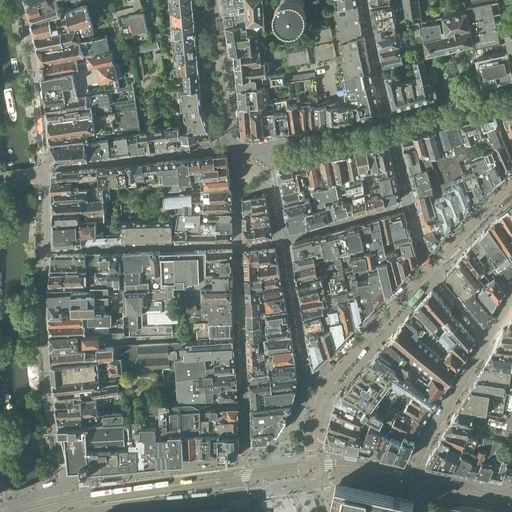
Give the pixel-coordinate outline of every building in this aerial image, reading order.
[(46,0),(10,0),(14,12),(27,7),(46,0)] [(61,0),(46,0),(27,7),(14,12),(16,19),(30,15),(59,4),(61,4),(62,3),(61,0)] [(35,35),(21,38),(24,52),(38,49),(79,39),(80,41),(102,35),(102,33),(120,28),(121,33),(148,28),(144,11),(143,11),(140,0),(130,0),(128,1),(129,5),(133,4),(134,7),(112,12),(114,17),(91,21),(35,36),(35,35)] [(172,0),(173,10),(193,9),(193,8),(193,4),(192,0),(172,0)] [(225,20),(226,25),(243,23),(248,21),(246,0),(221,0),(223,9),(221,9),(222,13),(224,13),(225,20)] [(246,0),(248,21),(243,23),(244,27),(247,26),(248,30),(258,29),(258,31),(278,29),(277,19),(265,20),(264,2),(269,1),(268,0),(246,0)] [(280,0),(280,1),(280,3),(280,4),(280,5),(280,6),(281,7),(281,9),(282,10),(283,11),(284,12),(285,13),(287,14),(288,14),(289,15),(290,15),(291,15),(293,15),(294,15),(295,15),(296,15),(297,14),(299,14),(300,13),(301,13),(302,12),(302,11),(303,10),(304,9),(304,8),(305,6),(305,5),(305,4),(305,3),(305,2),(305,0),(280,0)] [(466,10),(473,41),(483,83),(496,80),(496,77),(498,77),(500,77),(500,76),(511,73),(511,66),(511,63),(505,32),(497,0),(470,0),(471,6),(465,7),(466,10)] [(375,29),(394,24),(397,23),(406,21),(405,16),(403,5),(403,3),(393,4),(394,12),(372,17),(375,29),(374,29),(375,29)] [(403,5),(405,16),(421,14),(419,3),(403,5)] [(16,19),(18,25),(32,22),(59,13),(59,11),(63,10),(61,4),(59,4),(30,15),(16,19)] [(340,56),(344,74),(370,69),(366,51),(365,51),(364,48),(366,48),(364,36),(358,37),(357,32),(362,31),(357,4),(335,7),(333,8),(336,29),(331,29),(330,25),(311,28),(317,57),(335,53),(335,49),(340,48),(341,52),(345,51),(346,55),(340,56)] [(370,7),(372,17),(394,12),(393,4),(370,6),(370,7)] [(18,25),(21,38),(35,35),(35,36),(91,21),(86,5),(59,13),(32,22),(18,25)] [(173,10),(174,22),(194,21),(194,20),(194,16),(194,15),(193,9),(173,10)] [(462,44),(473,41),(466,10),(442,16),(422,21),(422,20),(421,20),(424,38),(424,45),(426,53),(446,48),(446,49),(462,45),(462,44)] [(175,34),(195,32),(195,28),(194,21),(174,22),(175,34)] [(233,52),(234,52),(265,47),(267,47),(266,37),(259,38),(259,37),(258,31),(258,29),(248,30),(247,26),(244,27),(243,23),(226,25),(226,27),(227,27),(227,30),(227,32),(228,35),(228,36),(227,36),(228,37),(229,42),(228,42),(229,43),(230,46),(229,46),(230,48),(230,51),(231,52),(233,52)] [(375,29),(377,38),(397,34),(394,24),(375,29)] [(150,32),(151,38),(160,36),(159,30),(150,32)] [(175,36),(176,46),(196,44),(196,40),(195,32),(175,34),(175,36)] [(377,38),(379,49),(401,43),(399,33),(397,34),(377,38)] [(24,52),(26,66),(41,63),(76,56),(86,54),(110,50),(107,34),(102,35),(80,41),(79,39),(38,49),(24,52)] [(424,45),(424,38),(411,41),(412,47),(424,45)] [(133,43),(135,50),(159,45),(157,39),(133,43)] [(311,40),(306,42),(286,44),(289,62),(309,58),(307,47),(312,46),(311,40)] [(379,49),(381,58),(401,54),(404,53),(403,49),(406,42),(401,43),(379,49)] [(286,57),(284,43),(279,44),(273,46),(275,59),(286,57)] [(176,48),(177,58),(197,57),(197,56),(197,52),(196,44),(176,46),(176,48)] [(234,52),(235,65),(264,62),(265,47),(234,52)] [(26,66),(28,77),(42,75),(96,65),(104,63),(114,61),(112,49),(110,50),(86,54),(88,61),(77,62),(76,56),(41,63),(26,66)] [(155,50),(157,69),(163,69),(161,50),(155,50)] [(134,54),(137,73),(143,72),(140,53),(134,54)] [(401,54),(381,58),(384,68),(403,64),(401,54)] [(174,69),(183,68),(198,68),(198,63),(197,57),(177,58),(178,64),(173,65),(174,69)] [(413,60),(417,78),(423,100),(433,97),(437,96),(437,95),(442,94),(440,83),(434,84),(431,72),(427,73),(423,58),(413,60)] [(44,84),(44,85),(62,82),(64,91),(65,96),(89,92),(88,83),(100,81),(104,81),(113,79),(117,78),(117,77),(118,77),(123,76),(120,60),(114,61),(104,63),(96,65),(42,75),(42,76),(43,78),(43,82),(44,84)] [(236,72),(237,79),(267,75),(266,71),(268,69),(266,66),(265,62),(264,62),(235,65),(236,72)] [(186,107),(200,106),(202,105),(198,68),(183,68),(184,81),(185,81),(185,87),(182,87),(183,96),(181,96),(182,107),(186,107)] [(346,88),(347,88),(347,87),(356,85),(360,84),(359,83),(373,80),(370,69),(344,74),(344,75),(344,76),(343,77),(343,78),(344,86),(345,87),(346,88)] [(314,77),(315,77),(314,72),(300,75),(286,77),(287,82),(314,78),(314,77)] [(285,81),(284,73),(272,75),(273,83),(285,81)] [(392,101),(393,108),(403,105),(412,103),(407,80),(396,82),(394,73),(389,75),(386,76),(389,90),(392,101)] [(30,88),(44,85),(44,84),(43,82),(43,78),(42,76),(42,75),(28,77),(30,88)] [(265,85),(265,84),(273,83),(272,75),(267,75),(237,79),(237,80),(235,81),(236,85),(237,86),(238,88),(265,85)] [(46,99),(46,101),(87,95),(90,95),(110,92),(122,90),(122,89),(128,88),(133,87),(132,82),(127,83),(125,86),(119,87),(117,78),(113,79),(114,89),(104,91),(104,90),(92,92),(89,92),(65,96),(46,99)] [(417,78),(407,80),(412,103),(420,100),(420,101),(423,100),(417,78)] [(360,84),(356,85),(358,96),(375,91),(374,87),(373,80),(359,83),(360,84)] [(30,88),(32,95),(45,93),(45,94),(64,91),(62,82),(44,85),(30,88)] [(250,105),(261,104),(267,103),(265,85),(238,88),(239,106),(250,105)] [(326,102),(325,102),(328,125),(335,123),(335,124),(336,124),(337,125),(338,125),(339,124),(340,124),(340,123),(340,122),(343,122),(344,122),(344,123),(345,123),(346,123),(347,123),(348,122),(349,121),(356,119),(380,114),(378,103),(365,106),(364,102),(360,103),(358,96),(356,85),(347,87),(347,88),(344,93),(346,102),(339,103),(338,100),(330,102),(329,100),(327,101),(327,100),(326,100),(326,102)] [(46,101),(33,103),(34,113),(47,111),(102,102),(104,111),(137,107),(135,99),(133,87),(128,88),(130,100),(112,102),(110,92),(90,95),(92,95),(93,101),(88,102),(87,95),(46,101)] [(32,95),(33,103),(46,101),(46,99),(65,96),(64,91),(45,94),(45,93),(32,95)] [(365,106),(378,103),(375,91),(358,96),(360,103),(364,102),(365,106)] [(309,96),(309,101),(311,113),(307,114),(308,127),(316,126),(313,102),(317,101),(318,101),(317,96),(309,96)] [(300,97),(297,98),(302,128),(308,127),(307,114),(311,113),(309,101),(301,102),(300,97)] [(291,105),(287,105),(290,130),(299,129),(302,128),(297,98),(292,98),(293,104),(291,105)] [(286,99),(272,102),(276,132),(290,130),(287,105),(286,99)] [(317,102),(317,101),(313,102),(316,126),(328,125),(325,102),(315,104),(315,102),(317,102)] [(34,113),(35,122),(49,121),(49,120),(93,113),(93,112),(104,111),(102,102),(47,111),(34,113)] [(267,103),(261,104),(264,134),(276,132),(272,102),(267,103)] [(261,104),(250,105),(253,135),(264,134),(261,104)] [(250,105),(239,106),(242,134),(242,137),(253,135),(250,105)] [(186,107),(189,128),(189,129),(199,128),(209,126),(203,109),(200,110),(200,106),(186,107)] [(35,122),(36,136),(50,135),(50,136),(95,129),(97,140),(100,140),(108,139),(120,137),(121,143),(119,143),(120,154),(130,153),(127,129),(140,127),(137,107),(104,111),(93,112),(93,113),(49,120),(49,121),(35,122)] [(510,134),(511,134),(511,133),(511,110),(502,112),(509,131),(510,134)] [(493,114),(481,117),(485,128),(497,123),(496,121),(495,119),(493,114)] [(471,120),(480,142),(490,138),(485,128),(481,117),(471,120)] [(458,124),(465,143),(467,147),(479,142),(480,142),(471,120),(467,121),(468,121),(458,124)] [(500,132),(497,123),(485,128),(490,138),(493,147),(504,142),(500,134),(501,133),(500,132)] [(444,154),(454,187),(462,212),(463,211),(465,210),(464,210),(473,201),(474,200),(455,147),(465,143),(458,124),(448,126),(456,150),(444,154)] [(154,129),(157,148),(168,147),(166,138),(177,136),(179,146),(201,143),(199,128),(189,129),(189,128),(188,128),(185,130),(180,131),(179,125),(154,129)] [(199,128),(201,143),(202,143),(211,142),(212,142),(212,141),(209,127),(209,126),(199,128)] [(428,178),(432,189),(434,193),(454,187),(444,154),(456,150),(448,126),(436,129),(424,132),(431,155),(430,156),(433,164),(425,166),(429,178),(428,178)] [(140,131),(140,127),(127,129),(130,153),(140,151),(146,151),(145,142),(139,143),(138,132),(141,132),(140,131)] [(97,140),(95,129),(50,136),(50,135),(36,136),(36,145),(50,145),(50,144),(72,142),(85,140),(88,140),(89,141),(97,140)] [(154,129),(140,131),(141,132),(138,132),(139,143),(145,142),(146,151),(157,148),(154,129)] [(421,156),(425,167),(425,166),(433,164),(430,156),(431,155),(424,132),(413,135),(416,145),(419,151),(419,154),(423,153),(424,156),(421,156)] [(401,138),(404,149),(416,145),(413,135),(401,138)] [(166,138),(168,147),(168,148),(179,146),(177,136),(166,138)] [(120,137),(108,139),(110,155),(119,154),(120,154),(119,143),(121,143),(120,137)] [(489,171),(493,183),(504,174),(493,147),(490,138),(480,142),(479,142),(482,152),(483,152),(485,156),(489,168),(489,171)] [(108,139),(100,140),(103,156),(110,155),(108,139)] [(85,140),(72,142),(73,159),(88,158),(85,140)] [(100,140),(97,140),(89,141),(88,140),(85,140),(88,158),(103,156),(100,140)] [(50,145),(36,145),(38,162),(51,161),(65,160),(73,159),(72,142),(50,144),(50,145)] [(493,147),(504,174),(505,174),(511,170),(511,169),(511,162),(509,155),(504,142),(493,147)] [(455,147),(474,200),(477,197),(484,190),(470,154),(467,147),(465,143),(455,147)] [(388,145),(377,147),(381,167),(393,164),(389,150),(388,147),(389,147),(388,145)] [(407,160),(417,158),(415,152),(419,151),(416,145),(404,149),(405,154),(404,155),(406,160),(407,160)] [(369,177),(379,175),(383,174),(381,167),(377,147),(366,149),(370,164),(367,164),(369,171),(369,172),(377,171),(377,174),(368,176),(369,177)] [(369,171),(367,164),(370,164),(366,149),(364,150),(355,152),(361,176),(361,180),(363,179),(362,178),(369,177),(368,176),(367,172),(369,171)] [(355,181),(355,177),(361,176),(355,152),(348,154),(345,154),(350,177),(350,183),(355,181)] [(470,154),(484,190),(485,190),(487,188),(488,189),(490,187),(490,185),(493,183),(489,171),(489,168),(485,156),(476,159),(473,153),(470,154)] [(350,183),(350,177),(345,154),(333,157),(335,168),(338,180),(335,180),(337,189),(339,188),(341,194),(348,192),(348,193),(363,189),(362,180),(361,180),(355,181),(350,183)] [(202,157),(189,159),(190,169),(228,165),(227,155),(214,156),(202,157)] [(410,170),(410,171),(425,167),(421,156),(417,158),(407,160),(408,164),(407,166),(408,169),(410,170)] [(337,189),(335,180),(330,157),(320,159),(316,160),(317,161),(317,163),(321,181),(322,188),(325,200),(333,198),(339,196),(337,189)] [(179,178),(180,184),(192,183),(191,180),(190,169),(189,159),(179,160),(180,170),(178,171),(179,178)] [(163,192),(170,192),(180,191),(180,184),(179,178),(178,171),(180,170),(179,160),(156,162),(158,171),(158,172),(163,171),(164,182),(161,182),(162,186),(162,188),(163,190),(163,192)] [(306,184),(308,192),(309,194),(311,194),(311,191),(313,190),(315,190),(313,183),(321,181),(317,163),(317,161),(316,160),(307,162),(309,176),(310,182),(311,184),(306,184)] [(143,164),(145,178),(145,179),(155,178),(154,171),(158,171),(156,162),(149,163),(143,164)] [(293,178),(296,188),(302,186),(306,184),(304,177),(309,176),(307,162),(304,162),(301,163),(293,165),(293,178)] [(31,168),(32,182),(36,182),(43,181),(44,164),(38,164),(32,168),(31,168)] [(133,165),(136,178),(145,178),(143,164),(133,165)] [(381,167),(383,174),(383,176),(394,173),(393,164),(381,167)] [(126,166),(129,184),(137,183),(136,178),(133,165),(126,166)] [(190,169),(191,180),(200,178),(229,174),(228,165),(190,169)] [(280,181),(293,178),(293,165),(280,168),(279,167),(277,170),(278,170),(280,181)] [(117,167),(119,185),(128,184),(128,185),(129,185),(129,184),(126,166),(117,167)] [(411,178),(412,182),(428,178),(429,178),(425,166),(425,167),(410,171),(410,172),(410,173),(410,177),(411,178)] [(107,168),(110,185),(119,185),(117,167),(113,167),(110,168),(110,169),(107,170),(107,168)] [(96,187),(109,185),(110,185),(107,168),(107,170),(105,170),(104,168),(101,169),(101,168),(95,169),(95,176),(98,176),(99,186),(96,186),(96,187)] [(36,182),(36,191),(52,190),(94,187),(93,180),(96,180),(95,176),(95,169),(79,170),(79,171),(80,178),(52,180),(43,181),(36,182)] [(52,173),(52,180),(80,178),(79,171),(65,172),(57,172),(55,172),(55,173),(53,173),(52,173)] [(371,188),(384,184),(386,191),(398,188),(396,179),(395,173),(394,173),(383,176),(383,174),(379,175),(369,177),(362,178),(363,179),(361,180),(362,180),(363,189),(364,189),(371,188)] [(229,174),(200,178),(201,189),(230,185),(229,174)] [(280,181),(282,191),(296,188),(293,178),(280,181)] [(412,182),(415,194),(432,189),(428,178),(412,182)] [(284,205),(309,198),(309,194),(308,192),(306,184),(302,186),(296,188),(282,191),(283,199),(284,205)] [(386,203),(389,202),(386,191),(384,184),(371,188),(371,190),(373,197),(374,196),(377,206),(386,203)] [(36,191),(36,200),(52,200),(53,200),(103,198),(110,197),(109,185),(96,187),(94,187),(52,190),(36,191)] [(454,187),(434,193),(438,205),(441,214),(446,229),(447,228),(455,220),(456,219),(456,218),(462,212),(454,187)] [(231,188),(230,188),(199,191),(200,203),(231,201),(231,188)] [(329,220),(326,206),(324,200),(325,200),(322,188),(315,190),(313,190),(311,191),(311,194),(309,194),(309,198),(311,198),(314,209),(316,209),(320,223),(329,220)] [(337,189),(339,196),(333,198),(339,217),(349,214),(347,203),(344,204),(341,194),(339,188),(337,189)] [(386,191),(389,202),(400,199),(400,197),(398,188),(386,191)] [(362,210),(369,208),(365,192),(364,189),(363,189),(348,193),(351,202),(352,202),(355,212),(362,210)] [(420,212),(421,217),(433,213),(437,212),(431,194),(434,193),(432,189),(415,194),(417,199),(416,200),(418,211),(420,212)] [(374,196),(373,197),(371,190),(370,190),(365,192),(369,208),(377,206),(374,196)] [(166,219),(162,219),(163,241),(168,240),(168,241),(173,240),(172,224),(174,224),(176,224),(176,226),(175,231),(175,240),(187,240),(187,230),(196,231),(201,230),(202,220),(202,211),(193,212),(192,204),(192,193),(170,195),(170,192),(163,192),(164,207),(165,207),(165,209),(165,211),(166,216),(166,217),(166,219)] [(250,197),(249,198),(251,205),(253,205),(266,203),(265,195),(263,196),(250,197)] [(36,200),(36,213),(53,213),(53,212),(85,211),(104,209),(103,198),(53,200),(52,200),(36,200)] [(242,198),(243,206),(251,205),(249,198),(242,198)] [(284,205),(287,217),(307,211),(314,209),(311,198),(309,198),(284,205)] [(339,217),(333,198),(325,200),(324,200),(326,206),(329,220),(330,220),(338,217),(339,217)] [(231,201),(200,203),(192,204),(193,212),(202,211),(232,209),(232,201),(231,201)] [(355,212),(352,202),(351,202),(347,203),(349,214),(355,212)] [(253,205),(254,212),(268,210),(266,203),(253,205)] [(498,215),(498,216),(511,235),(511,233),(511,213),(508,208),(505,210),(498,215)] [(36,213),(36,221),(53,221),(80,220),(95,219),(104,219),(104,211),(105,210),(105,209),(104,209),(85,211),(53,212),(53,213),(36,213)] [(202,211),(202,220),(232,219),(232,218),(232,209),(202,211)] [(314,209),(307,211),(310,226),(320,223),(316,209),(314,209)] [(243,213),(243,217),(248,216),(248,214),(250,214),(250,216),(253,215),(253,218),(269,217),(268,210),(254,212),(243,213)] [(307,211),(287,217),(288,228),(289,229),(289,230),(290,230),(291,231),(292,231),(293,231),(293,230),(298,229),(310,226),(307,211)] [(404,212),(390,215),(393,226),(395,226),(407,222),(404,212)] [(421,217),(425,231),(434,224),(432,222),(436,221),(434,217),(434,216),(433,213),(421,217)] [(243,226),(254,225),(253,218),(253,215),(250,216),(250,214),(248,214),(248,216),(243,217),(243,226)] [(434,224),(440,235),(443,233),(442,233),(445,229),(446,230),(446,229),(441,214),(434,216),(434,217),(436,221),(432,222),(434,224)] [(153,241),(151,215),(149,216),(150,220),(142,220),(143,241),(153,241)] [(154,215),(151,215),(153,241),(163,241),(162,219),(154,220),(154,215)] [(379,218),(384,242),(397,240),(395,235),(397,235),(395,226),(393,226),(390,215),(379,218)] [(133,242),(131,216),(129,216),(130,220),(122,221),(122,233),(120,233),(118,233),(118,242),(120,242),(121,242),(133,242)] [(134,216),(131,216),(133,242),(143,241),(142,220),(134,220),(134,216)] [(489,225),(502,244),(511,259),(511,236),(511,235),(498,216),(489,225)] [(253,218),(254,225),(270,223),(269,217),(253,218)] [(370,221),(378,259),(386,294),(394,285),(388,257),(388,254),(386,254),(385,248),(384,242),(379,218),(370,221)] [(202,220),(201,230),(217,230),(217,229),(232,229),(232,219),(202,220)] [(53,221),(36,221),(36,237),(52,235),(82,235),(94,234),(96,234),(96,233),(81,233),(80,220),(53,221)] [(359,224),(367,261),(378,259),(370,221),(359,224)] [(409,232),(407,222),(395,226),(397,235),(409,232)] [(270,223),(254,225),(256,238),(258,238),(258,237),(268,236),(272,235),(271,227),(270,223)] [(99,234),(96,234),(94,234),(94,243),(118,242),(118,233),(115,233),(115,224),(109,224),(109,226),(105,226),(105,228),(99,229),(99,234)] [(353,255),(354,264),(367,261),(359,224),(345,228),(351,255),(353,255)] [(434,224),(425,231),(424,231),(430,243),(433,243),(433,244),(440,235),(434,224)] [(254,225),(243,226),(244,239),(256,238),(254,225)] [(483,231),(478,236),(491,253),(485,259),(487,261),(502,244),(489,225),(486,228),(485,227),(482,230),(483,231)] [(340,256),(341,261),(352,259),(353,264),(354,264),(353,255),(351,255),(345,228),(335,231),(340,256)] [(217,229),(217,230),(217,240),(228,239),(232,239),(232,229),(217,229)] [(187,230),(187,240),(193,240),(194,240),(199,240),(200,239),(201,240),(201,230),(196,231),(187,230)] [(217,230),(201,230),(201,240),(202,240),(211,240),(212,240),(217,240),(217,230)] [(318,264),(321,275),(322,275),(322,272),(320,260),(323,260),(326,259),(328,258),(331,258),(331,259),(333,258),(334,263),(341,261),(340,256),(335,231),(334,231),(329,232),(323,234),(320,235),(324,254),(317,255),(318,264)] [(397,240),(398,244),(401,242),(401,243),(412,241),(409,232),(397,235),(395,235),(397,240)] [(94,234),(82,235),(82,244),(94,243),(94,234)] [(53,251),(53,246),(54,246),(82,244),(82,235),(52,235),(36,237),(36,251),(53,251)] [(295,242),(294,242),(293,242),(291,242),(290,244),(290,245),(292,246),(292,247),(293,250),(292,250),(293,252),(293,255),(293,256),(313,253),(317,255),(324,254),(320,235),(319,235),(315,237),(315,236),(314,237),(310,238),(309,238),(305,239),(304,240),(300,241),(295,242)] [(478,236),(471,244),(485,262),(487,261),(485,259),(491,253),(478,236)] [(403,254),(406,253),(414,252),(412,241),(401,243),(403,254)] [(471,244),(463,254),(484,281),(486,284),(487,285),(496,277),(485,262),(471,244)] [(487,261),(485,262),(496,277),(505,289),(511,276),(511,259),(502,244),(487,261)] [(275,248),(259,250),(261,263),(277,261),(277,258),(276,258),(276,255),(275,248)] [(219,259),(232,259),(232,249),(219,250),(219,259)] [(178,320),(177,299),(175,299),(175,285),(212,284),(212,274),(207,274),(206,259),(206,250),(190,251),(183,251),(175,251),(159,252),(160,287),(151,287),(151,280),(124,282),(125,289),(124,289),(125,312),(129,312),(142,311),(148,311),(148,321),(178,320)] [(207,250),(208,259),(208,260),(219,259),(219,250),(207,250)] [(259,250),(252,251),(253,264),(261,263),(259,250)] [(36,251),(35,265),(51,264),(86,262),(86,268),(95,267),(95,265),(98,265),(97,253),(85,254),(56,255),(56,251),(53,251),(36,251)] [(245,279),(245,281),(258,279),(257,277),(255,277),(255,276),(253,264),(252,251),(244,251),(245,279)] [(388,257),(394,285),(410,269),(406,253),(403,254),(397,255),(396,251),(386,254),(388,254),(388,257)] [(123,267),(124,270),(151,269),(150,252),(144,252),(123,253),(123,267)] [(151,269),(151,280),(151,287),(160,287),(159,252),(150,252),(151,269)] [(406,253),(410,269),(417,261),(414,252),(406,253)] [(49,283),(73,283),(80,283),(87,282),(108,281),(107,271),(104,271),(101,271),(100,254),(100,253),(97,253),(98,265),(95,265),(95,267),(95,276),(89,276),(89,279),(87,279),(87,270),(86,270),(50,272),(50,271),(35,271),(34,284),(49,283)] [(111,271),(119,270),(121,270),(120,253),(110,254),(111,271)] [(295,269),(318,264),(317,255),(313,253),(293,256),(295,269)] [(104,271),(107,271),(111,271),(110,254),(100,254),(101,271),(104,271)] [(463,254),(454,263),(474,288),(475,289),(484,281),(463,254)] [(207,274),(212,274),(232,273),(232,266),(233,265),(233,261),(232,260),(232,259),(219,259),(208,260),(208,259),(206,259),(207,274)] [(367,261),(375,304),(386,294),(378,259),(367,261)] [(331,270),(330,264),(326,265),(323,260),(320,260),(322,272),(331,270)] [(261,263),(253,264),(255,276),(255,269),(259,269),(260,275),(257,275),(258,277),(263,276),(279,273),(277,261),(261,263)] [(331,281),(345,335),(346,334),(354,326),(355,325),(343,270),(342,263),(341,261),(334,263),(331,264),(330,264),(331,270),(337,268),(337,271),(338,271),(339,276),(334,277),(331,278),(331,281)] [(359,292),(364,316),(368,311),(369,312),(372,309),(371,308),(375,304),(367,261),(354,264),(360,292),(359,292)] [(35,265),(35,271),(50,271),(50,272),(86,270),(86,268),(86,262),(51,264),(35,265)] [(461,297),(462,298),(474,288),(454,263),(453,264),(447,271),(446,272),(445,273),(445,274),(445,275),(445,276),(445,277),(446,278),(447,279),(451,284),(452,285),(457,291),(457,292),(458,292),(461,297)] [(295,269),(297,279),(321,275),(318,264),(295,269)] [(343,270),(355,325),(364,316),(359,292),(360,292),(354,264),(353,264),(349,265),(350,269),(343,270)] [(124,270),(124,282),(151,280),(151,269),(124,270)] [(108,281),(109,289),(120,289),(119,270),(111,271),(107,271),(108,281)] [(212,284),(232,284),(233,284),(232,280),(232,273),(212,274),(212,284)] [(263,276),(264,287),(282,284),(280,278),(279,273),(263,276)] [(297,279),(299,288),(322,284),(323,287),(326,286),(324,275),(322,275),(321,275),(297,279)] [(245,281),(246,290),(256,288),(264,287),(263,276),(258,277),(257,277),(258,279),(245,281)] [(505,289),(496,277),(487,285),(498,300),(501,295),(503,295),(505,292),(504,290),(505,289)] [(49,292),(49,301),(96,301),(104,301),(109,301),(109,289),(108,281),(87,282),(87,290),(49,292)] [(325,296),(325,298),(327,306),(328,315),(334,346),(335,346),(345,335),(331,281),(329,281),(331,292),(327,292),(327,295),(325,296)] [(34,284),(34,291),(49,290),(49,291),(49,292),(87,290),(87,282),(80,283),(80,286),(73,286),(73,283),(49,283),(34,284)] [(194,298),(202,298),(232,297),(232,284),(212,284),(175,285),(175,299),(177,299),(185,299),(194,298)] [(282,284),(264,287),(256,288),(257,293),(260,293),(264,293),(264,298),(284,296),(282,284)] [(299,288),(300,296),(324,291),(323,287),(322,284),(299,288)] [(486,284),(477,291),(492,310),(498,300),(487,285),(486,284)] [(300,296),(301,303),(325,298),(325,296),(327,295),(327,292),(326,286),(323,287),(324,291),(300,296)] [(246,300),(259,299),(261,299),(260,293),(257,293),(256,288),(246,290),(246,300)] [(474,288),(462,298),(484,324),(486,320),(492,310),(477,291),(475,289),(474,288)] [(432,289),(423,300),(433,311),(443,303),(432,289)] [(34,291),(34,315),(49,315),(49,314),(49,301),(49,292),(49,291),(49,290),(34,291)] [(261,299),(259,299),(260,305),(266,304),(266,311),(286,307),(284,296),(264,298),(261,299)] [(202,308),(199,309),(232,307),(232,297),(202,298),(202,308)] [(185,299),(185,310),(195,310),(194,298),(185,299)] [(301,303),(302,311),(327,306),(325,298),(301,303)] [(247,313),(247,326),(261,323),(260,319),(260,320),(260,318),(259,312),(261,311),(260,305),(259,299),(246,300),(247,313)] [(414,310),(439,336),(440,336),(448,329),(443,323),(433,311),(423,300),(414,310)] [(49,301),(49,314),(63,314),(63,315),(75,315),(75,313),(104,312),(104,306),(96,306),(96,301),(49,301)] [(433,311),(443,323),(451,313),(446,307),(443,303),(433,311)] [(304,319),(320,316),(328,315),(327,306),(302,311),(304,319)] [(184,322),(194,321),(233,320),(232,307),(199,309),(197,310),(195,310),(185,310),(184,310),(184,322)] [(259,312),(260,318),(260,316),(266,315),(267,322),(287,319),(287,314),(288,314),(288,311),(286,312),(286,307),(266,311),(263,311),(261,311),(259,312)] [(417,336),(431,347),(439,336),(414,310),(410,314),(409,313),(405,318),(406,319),(406,320),(419,333),(417,336)] [(129,312),(129,335),(173,334),(173,324),(143,325),(142,311),(129,312)] [(34,320),(34,325),(50,325),(86,324),(95,324),(104,323),(108,323),(112,323),(111,312),(104,312),(75,313),(75,315),(63,315),(63,314),(49,314),(49,315),(34,315),(34,320)] [(440,336),(450,346),(457,339),(450,331),(459,322),(451,313),(443,323),(448,329),(440,336)] [(319,328),(322,337),(327,353),(334,346),(328,315),(320,316),(323,327),(319,328)] [(306,327),(306,330),(319,328),(323,327),(320,316),(304,319),(305,322),(303,323),(304,326),(306,327)] [(267,322),(261,323),(262,330),(289,327),(287,319),(267,322)] [(194,329),(198,329),(232,327),(232,326),(233,326),(233,320),(194,321),(194,329)] [(430,374),(446,387),(457,369),(431,347),(417,336),(419,333),(406,320),(402,324),(402,323),(397,329),(398,329),(393,334),(388,339),(389,340),(388,340),(425,370),(430,374)] [(450,331),(457,339),(468,351),(475,340),(468,332),(459,322),(450,331)] [(34,326),(35,336),(50,334),(50,335),(104,333),(109,333),(108,323),(104,323),(95,324),(95,328),(86,329),(86,324),(50,325),(34,325),(34,326)] [(247,339),(259,338),(263,337),(262,330),(261,323),(247,326),(247,339)] [(232,327),(198,329),(197,338),(220,336),(232,335),(232,327)] [(263,337),(264,337),(290,335),(289,327),(262,330),(263,337)] [(306,330),(308,340),(312,339),(322,337),(319,328),(306,330)] [(498,342),(511,343),(511,332),(505,331),(498,342)] [(104,333),(50,335),(50,334),(35,336),(37,351),(51,350),(51,348),(104,344),(105,344),(111,344),(118,343),(125,343),(124,332),(110,333),(109,333),(104,333)] [(259,347),(260,352),(292,348),(290,335),(264,337),(264,341),(265,349),(263,349),(263,347),(259,347)] [(431,347),(457,369),(463,360),(450,347),(450,346),(440,336),(439,336),(431,347)] [(197,340),(187,341),(188,349),(233,346),(233,337),(232,337),(231,337),(211,339),(197,340)] [(312,339),(308,340),(313,366),(314,366),(327,353),(322,337),(312,339)] [(248,353),(260,352),(259,347),(259,338),(247,339),(247,344),(246,345),(246,349),(248,350),(248,353)] [(450,347),(463,360),(465,356),(468,351),(457,339),(450,346),(450,347)] [(394,368),(409,379),(413,374),(419,377),(421,375),(425,370),(388,340),(381,348),(399,362),(398,363),(394,368)] [(188,349),(187,341),(169,342),(154,343),(145,344),(138,344),(138,356),(139,356),(139,370),(162,368),(162,369),(175,368),(174,358),(177,358),(213,355),(234,353),(233,348),(233,346),(188,349)] [(492,352),(511,354),(511,343),(498,342),(497,344),(492,352)] [(138,344),(117,345),(119,357),(121,357),(138,356),(138,344)] [(37,351),(38,362),(52,360),(52,362),(101,358),(106,358),(119,357),(117,345),(86,347),(51,350),(37,351)] [(248,360),(261,358),(261,362),(267,361),(268,364),(295,360),(294,356),(296,355),(295,352),(293,352),(292,348),(260,352),(248,353),(248,360)] [(379,350),(370,360),(389,374),(394,368),(398,363),(380,351),(379,350)] [(511,354),(492,352),(487,360),(485,365),(511,368),(511,354)] [(234,362),(234,353),(213,355),(214,362),(222,357),(226,358),(226,362),(234,362)] [(174,358),(175,368),(176,368),(177,385),(178,400),(194,399),(207,399),(214,399),(213,387),(236,386),(235,371),(215,372),(214,362),(213,355),(177,358),(174,358)] [(38,362),(39,377),(53,376),(53,378),(99,373),(99,375),(118,374),(122,373),(121,357),(119,357),(106,358),(106,362),(102,363),(101,358),(52,362),(52,360),(38,362)] [(234,364),(234,362),(226,362),(226,358),(222,357),(214,362),(215,372),(235,371),(235,368),(234,364)] [(248,360),(248,367),(268,364),(267,361),(261,362),(261,358),(248,360)] [(268,364),(270,375),(297,372),(295,360),(268,364)] [(393,402),(395,399),(404,386),(409,379),(394,368),(389,374),(370,360),(369,361),(370,361),(366,365),(365,365),(365,366),(362,370),(361,370),(357,374),(358,374),(393,402)] [(268,364),(248,367),(249,377),(270,375),(268,364)] [(511,381),(511,368),(485,365),(478,376),(511,381)] [(39,377),(42,400),(55,399),(75,397),(92,395),(104,394),(106,393),(106,394),(110,393),(111,396),(120,395),(118,377),(118,374),(99,375),(99,373),(53,378),(53,376),(39,377)] [(360,412),(373,418),(381,422),(387,410),(388,409),(392,403),(393,402),(358,374),(354,378),(353,379),(350,383),(349,383),(349,384),(345,388),(344,389),(345,389),(343,390),(343,391),(362,407),(360,412)] [(409,379),(438,400),(442,392),(446,387),(430,374),(426,379),(421,375),(419,377),(413,374),(409,379)] [(296,375),(271,379),(272,390),(296,387),(296,375)] [(507,392),(507,393),(511,393),(511,381),(478,376),(472,385),(507,392)] [(250,398),(251,406),(292,400),(293,400),(292,400),(296,388),(296,387),(272,390),(271,379),(249,382),(250,389),(250,398)] [(415,393),(433,407),(438,400),(409,379),(404,386),(415,393)] [(504,408),(507,393),(507,392),(472,385),(459,407),(481,411),(502,415),(504,408)] [(213,387),(214,399),(219,399),(237,399),(237,386),(236,386),(213,387)] [(351,408),(360,412),(362,407),(343,391),(342,390),(339,395),(338,394),(334,399),(335,399),(335,400),(338,401),(340,400),(350,408),(351,408)] [(417,409),(428,416),(429,414),(433,407),(415,393),(413,396),(420,401),(417,409)] [(42,400),(43,408),(56,407),(56,406),(70,404),(70,400),(82,399),(93,398),(92,395),(75,397),(55,399),(42,400)] [(409,402),(409,403),(415,407),(417,409),(420,401),(413,396),(409,402)] [(43,408),(46,426),(59,424),(106,422),(105,414),(102,414),(102,413),(98,413),(97,404),(104,404),(109,403),(108,397),(104,397),(97,398),(93,398),(82,399),(70,400),(70,404),(56,406),(56,407),(43,408)] [(251,417),(252,419),(282,417),(290,404),(292,400),(251,406),(251,417)] [(373,418),(360,412),(351,408),(350,408),(340,400),(338,401),(335,400),(331,413),(359,425),(362,418),(364,419),(363,420),(370,424),(373,418)] [(160,401),(160,403),(161,417),(161,420),(165,420),(165,429),(168,433),(170,433),(172,461),(185,459),(184,433),(186,433),(186,431),(191,431),(192,430),(193,430),(195,429),(196,429),(197,428),(198,427),(199,426),(200,425),(200,417),(200,408),(198,408),(198,407),(197,406),(195,405),(194,405),(193,404),(191,404),(190,404),(188,404),(170,404),(170,402),(167,402),(167,401),(160,401)] [(136,427),(136,434),(145,434),(147,463),(158,462),(157,433),(159,433),(159,417),(161,417),(160,403),(157,403),(141,403),(142,413),(156,413),(156,421),(149,421),(149,424),(141,424),(141,427),(136,427)] [(404,410),(413,416),(416,411),(414,410),(415,407),(409,403),(404,410)] [(213,407),(200,408),(200,417),(238,416),(238,407),(216,408),(213,407)] [(411,421),(407,429),(413,431),(414,429),(419,432),(423,423),(428,416),(417,409),(415,407),(414,410),(416,411),(413,416),(411,421)] [(441,437),(452,441),(463,445),(470,447),(473,448),(479,436),(476,435),(481,411),(459,407),(456,412),(455,411),(451,418),(452,418),(446,429),(442,437),(441,437)] [(381,422),(384,424),(391,427),(397,414),(395,413),(388,409),(387,410),(381,422)] [(53,468),(69,466),(70,470),(82,469),(89,468),(90,468),(88,446),(100,445),(119,444),(128,443),(128,445),(131,445),(131,434),(130,421),(124,421),(123,413),(105,414),(106,422),(59,424),(46,426),(48,438),(50,449),(53,468)] [(328,428),(351,435),(362,438),(363,439),(368,428),(359,425),(331,413),(330,417),(328,428)] [(391,427),(394,429),(397,431),(404,417),(397,414),(391,427)] [(238,430),(238,416),(200,417),(200,425),(200,430),(238,430)] [(161,420),(161,417),(159,417),(159,433),(157,433),(158,462),(172,461),(170,433),(168,433),(165,429),(165,420),(161,420)] [(252,426),(252,431),(273,430),(278,424),(282,417),(252,419),(252,426)] [(397,431),(404,434),(407,429),(411,421),(410,420),(404,417),(397,431)] [(358,451),(371,453),(375,443),(376,444),(378,440),(376,440),(378,436),(380,436),(381,433),(380,432),(381,430),(382,430),(384,424),(381,422),(373,418),(370,424),(368,428),(363,439),(362,438),(358,451)] [(371,453),(381,455),(394,429),(391,427),(384,424),(382,430),(381,430),(380,432),(381,433),(380,436),(378,436),(376,440),(378,440),(376,444),(375,443),(371,453)] [(346,448),(347,448),(351,435),(328,428),(326,434),(325,441),(327,444),(346,448)] [(388,457),(393,458),(404,434),(397,431),(394,429),(381,455),(382,455),(388,457)] [(407,429),(404,434),(415,439),(419,432),(414,429),(413,431),(407,429)] [(273,430),(252,431),(252,441),(267,439),(267,440),(273,430)] [(196,432),(196,433),(196,454),(205,454),(219,454),(218,432),(205,432),(196,432)] [(218,432),(219,454),(219,456),(219,457),(238,455),(238,432),(218,432)] [(184,433),(185,459),(197,458),(196,454),(196,433),(186,433),(184,433)] [(147,464),(147,463),(145,434),(136,434),(131,434),(131,445),(138,445),(139,464),(139,465),(147,464)] [(404,434),(393,458),(400,459),(400,460),(405,461),(415,439),(404,434)] [(347,448),(358,451),(362,438),(351,435),(347,448)] [(441,437),(437,445),(447,447),(450,442),(451,442),(452,441),(441,437)] [(479,445),(490,449),(494,441),(504,445),(505,442),(483,437),(479,445)] [(427,465),(451,470),(463,445),(452,441),(451,442),(450,442),(447,447),(437,445),(426,462),(427,465)] [(478,475),(488,477),(497,455),(500,456),(502,449),(504,445),(494,441),(490,449),(487,455),(485,460),(478,475)] [(130,464),(128,445),(128,443),(119,444),(121,465),(130,464)] [(121,465),(119,444),(100,445),(102,467),(120,465),(121,465)] [(102,467),(100,445),(88,446),(90,468),(102,467)] [(138,445),(131,445),(128,445),(130,464),(139,464),(138,445)] [(451,470),(458,471),(466,456),(467,456),(470,451),(468,450),(470,447),(463,445),(451,470)] [(467,473),(478,475),(485,460),(483,459),(488,450),(478,448),(476,451),(473,449),(473,448),(470,447),(468,450),(470,451),(467,456),(466,456),(458,471),(467,473)] [(509,459),(511,459),(511,452),(502,449),(500,456),(509,459)] [(488,477),(501,480),(509,459),(500,456),(497,455),(488,477)] [(501,480),(511,482),(511,459),(509,459),(501,480)] [(0,482),(0,492),(11,490),(7,477),(0,478),(0,480),(0,483),(0,482)] [(334,501),(365,502),(367,490),(336,483),(332,500),(334,501)] [(396,511),(400,497),(367,490),(365,502),(387,502),(387,511),(396,511)] [(411,511),(414,500),(400,497),(396,511),(411,511)] [(387,511),(387,502),(365,502),(334,501),(334,503),(333,505),(335,510),(337,510),(337,511),(387,511)]
